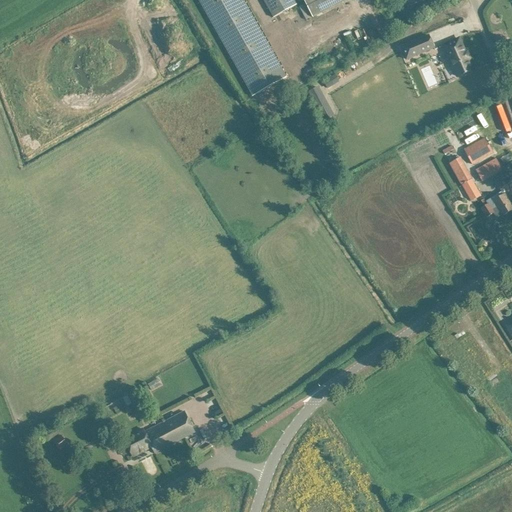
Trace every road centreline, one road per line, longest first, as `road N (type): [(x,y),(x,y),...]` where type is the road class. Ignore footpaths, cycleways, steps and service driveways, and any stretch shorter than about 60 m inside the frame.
road 1 (unclassified): [(266,473),(320,393),(511,259)]
road 2 (residential): [(129,511),(222,459),(266,473)]
